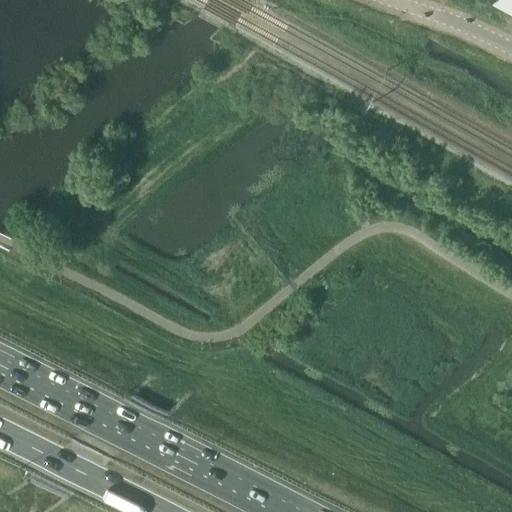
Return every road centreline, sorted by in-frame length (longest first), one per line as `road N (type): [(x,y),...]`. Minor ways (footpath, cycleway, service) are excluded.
road 1 (trunk): [(299,511),(0,357)]
road 2 (trunk): [(0,432),(158,511)]
road 3 (unclassified): [(511,49),(390,0)]
